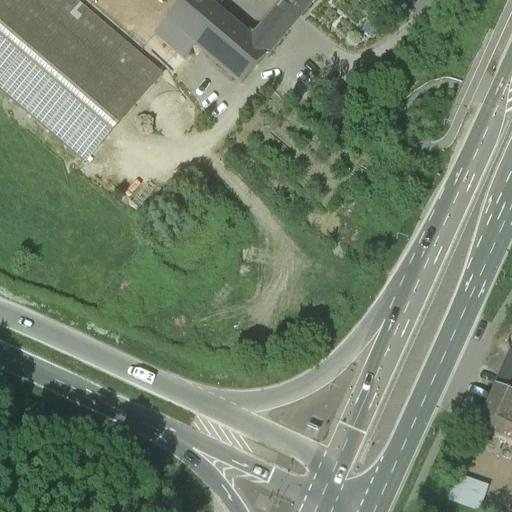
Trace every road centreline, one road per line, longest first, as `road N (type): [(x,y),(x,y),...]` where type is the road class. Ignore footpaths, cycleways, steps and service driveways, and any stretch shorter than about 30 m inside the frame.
road 1 (primary): [(379,505),(511,208)]
road 2 (primary): [(511,78),(406,311)]
road 3 (motorway): [(406,311),(375,321),(343,358),(285,393),(242,402),(187,396)]
road 4 (motorway): [(187,396),(0,314)]
road 5 (motorway): [(0,353),(177,435)]
road 6 (primary): [(406,311),(335,466)]
road 7 (motorway): [(335,466),(187,396)]
road 8 (motorway): [(177,435),(321,500)]
